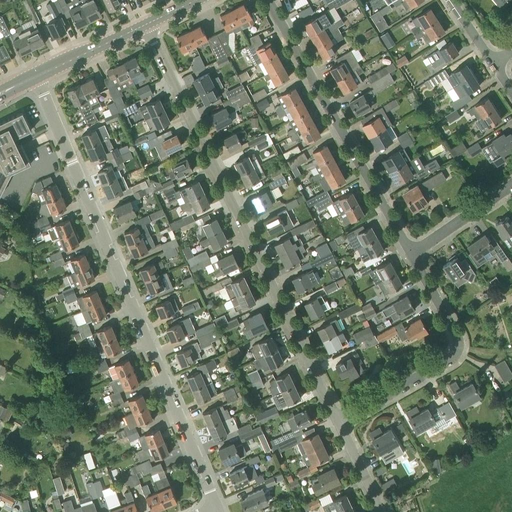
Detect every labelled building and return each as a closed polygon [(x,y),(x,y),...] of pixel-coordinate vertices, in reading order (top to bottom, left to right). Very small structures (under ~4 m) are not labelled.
[(64,24),(58,12),(62,10),(56,0),(46,5),(50,14),(44,17),(47,23),(54,38),(66,32),(62,25),(64,24)] [(89,21),(81,4),(80,5),(78,0),(70,0),(74,8),(69,10),(63,0),(56,0),(62,10),(66,18),(72,15),(77,27),(89,21)] [(101,16),(93,0),(86,0),(87,1),(81,4),(89,21),(101,16)] [(103,0),(109,11),(121,5),(118,0),(103,0)] [(330,11),(349,0),(333,0),(326,4),(330,11)] [(420,0),(395,0),(393,2),(396,7),(401,3),(406,10),(420,0)] [(239,25),(241,30),(247,27),(254,24),(251,19),(252,18),(246,8),(245,8),(243,4),(231,10),(239,25)] [(370,16),(374,23),(379,32),(388,26),(383,18),(381,16),(392,9),(389,5),(379,11),(370,16)] [(300,18),(313,12),(310,6),(297,13),(300,18)] [(412,21),(416,27),(411,30),(414,35),(437,20),(430,9),(416,18),(412,21)] [(239,25),(231,10),(219,16),(221,20),(220,21),(225,30),(216,35),(227,56),(232,53),(228,44),(228,34),(233,32),(234,34),(241,30),(239,25)] [(303,25),(310,36),(334,22),(331,18),(327,11),(303,25)] [(34,23),(39,21),(35,12),(30,14),(34,23)] [(10,35),(1,17),(0,17),(0,31),(4,39),(10,35)] [(417,39),(421,36),(426,43),(430,40),(444,31),(437,20),(414,35),(417,39)] [(334,22),(310,36),(316,48),(330,39),(334,37),(340,33),(334,22)] [(17,32),(10,35),(12,40),(12,41),(19,55),(32,49),(23,32),(21,26),(15,29),(17,32)] [(187,32),(195,47),(202,43),(203,46),(208,44),(217,61),(227,56),(216,35),(207,39),(202,29),(201,30),(199,26),(187,32)] [(23,32),(32,49),(45,43),(37,28),(30,31),(29,29),(23,32)] [(367,39),(377,33),(373,28),(364,34),(367,39)] [(188,50),(195,47),(187,32),(176,38),(178,42),(177,42),(182,53),(184,56),(189,53),(188,50)] [(391,38),(387,32),(380,37),(383,42),(391,38)] [(343,38),(340,33),(334,37),(336,42),(343,38)] [(247,41),(250,46),(261,41),(259,35),(247,41)] [(330,39),(316,48),(323,59),(337,51),(330,39)] [(255,66),(261,62),(276,54),(269,42),(264,45),(261,41),(250,46),(249,47),(252,53),(249,54),(255,66)] [(439,50),(427,57),(434,68),(446,60),(446,61),(458,53),(451,42),(439,50)] [(361,67),(358,62),(350,50),(336,59),(338,64),(329,69),(336,81),(361,67)] [(276,54),(261,62),(268,73),(282,66),(276,54)] [(408,61),(404,55),(394,62),(398,68),(408,61)] [(191,67),(193,72),(204,67),(202,63),(199,56),(193,59),(193,61),(191,62),(193,65),(191,67)] [(123,63),(130,78),(134,76),(135,77),(142,74),(141,72),(142,72),(135,57),(123,63)] [(220,66),(229,62),(227,57),(218,61),(220,66)] [(106,71),(113,86),(130,78),(123,63),(111,69),(106,71)] [(453,88),(460,83),(472,75),(465,64),(453,72),(454,72),(448,76),(444,69),(427,80),(431,87),(446,78),(453,88)] [(266,81),(271,78),(274,85),(289,78),(282,66),(268,73),(263,76),(266,81)] [(361,67),(336,81),(343,92),(362,81),(358,75),(363,71),(361,67)] [(370,84),(389,73),(385,67),(366,78),(370,84)] [(406,75),(412,84),(423,78),(417,68),(406,75)] [(241,83),(250,77),(246,71),(237,75),(241,83)] [(389,73),(370,84),(373,89),(383,83),(385,87),(393,83),(393,81),(390,76),(389,73)] [(193,81),(199,93),(214,85),(208,74),(193,81)] [(472,75),(460,83),(453,88),(459,97),(450,103),(455,110),(471,99),(467,94),(479,86),(472,75)] [(101,105),(95,95),(99,93),(92,79),(79,85),(89,105),(92,109),(101,105)] [(74,106),(77,105),(87,124),(97,119),(92,109),(89,105),(79,85),(67,91),(74,106)] [(137,90),(141,99),(152,94),(148,85),(137,90)] [(219,97),(214,85),(199,93),(204,104),(219,97)] [(229,100),(246,92),(242,85),(226,93),(229,100)] [(119,98),(113,86),(107,89),(113,102),(117,111),(125,107),(121,97),(119,98)] [(254,101),(267,94),(263,88),(251,95),(254,101)] [(276,113),(287,108),(301,100),(294,88),(280,95),(280,96),(277,98),(280,104),(274,108),(276,113)] [(372,96),(374,96),(371,90),(349,103),(356,115),(361,112),(362,113),(371,108),(366,100),(368,101),(372,99),(372,96)] [(239,109),(238,106),(250,100),(246,92),(229,100),(232,105),(226,108),(226,107),(210,115),(217,129),(232,121),(228,114),(239,109)] [(477,119),(477,120),(494,109),(487,97),(474,105),(475,106),(468,111),(471,116),(473,114),(477,119)] [(148,110),(151,117),(164,111),(159,99),(146,105),(146,106),(140,108),(142,113),(148,110)] [(265,99),(256,104),(259,110),(269,105),(265,99)] [(279,118),(286,114),(289,112),(293,120),(307,112),(301,100),(287,108),(276,113),(279,118)] [(117,111),(113,102),(107,106),(111,116),(118,113),(117,111)] [(381,107),(384,113),(394,107),(390,102),(381,107)] [(134,103),(125,107),(117,111),(118,113),(121,118),(126,116),(138,110),(134,103)] [(362,125),(369,137),(385,128),(378,116),(384,113),(381,107),(363,118),(366,124),(362,125)] [(480,125),(478,127),(481,131),(488,126),(489,127),(501,119),(494,109),(477,120),(480,125)] [(460,117),(455,110),(445,116),(449,123),(460,117)] [(164,111),(151,117),(145,120),(150,131),(157,128),(157,129),(170,123),(164,111)] [(0,194),(11,173),(31,164),(21,144),(18,146),(14,139),(31,130),(22,112),(0,123),(0,194)] [(296,133),(299,131),(300,132),(314,124),(307,112),(293,120),(289,122),(293,129),(287,132),(289,138),(296,134),(296,133)] [(118,113),(111,116),(104,119),(106,123),(106,124),(121,118),(118,113)] [(126,116),(121,118),(125,128),(130,126),(126,116)] [(314,124),(300,132),(306,143),(320,135),(314,124)] [(101,141),(98,135),(104,132),(102,128),(96,130),(81,136),(86,148),(101,141)] [(376,149),(397,137),(394,132),(389,134),(385,128),(369,137),(376,149)] [(247,135),(244,129),(222,140),(228,152),(241,145),(239,139),(247,135)] [(268,132),(263,135),(266,140),(256,145),(259,150),(267,146),(273,143),(268,132)] [(400,143),(410,137),(406,132),(397,137),(400,143)] [(492,143),(486,146),(494,159),(493,160),(496,165),(505,160),(502,155),(511,148),(511,137),(510,133),(504,137),(503,134),(491,142),(492,143)] [(299,138),(296,134),(289,138),(292,142),(299,138)] [(134,147),(148,141),(145,135),(131,141),(134,147)] [(166,153),(181,146),(175,135),(161,142),(162,145),(157,147),(160,154),(165,151),(166,153)] [(263,135),(247,143),(250,148),(256,145),(266,140),(263,135)] [(400,143),(403,148),(413,142),(410,137),(400,143)] [(92,160),(105,154),(108,160),(109,160),(120,155),(117,148),(114,149),(109,138),(101,141),(86,148),(92,160)] [(467,150),(462,142),(449,150),(454,158),(467,150)] [(467,150),(470,155),(471,157),(482,150),(481,149),(477,143),(467,150)] [(311,161),(312,162),(305,166),(308,171),(315,167),(332,158),(325,145),(311,153),(315,159),(311,161)] [(282,154),(285,159),(300,151),(297,146),(282,154)] [(133,157),(132,156),(130,151),(120,155),(109,160),(111,165),(104,168),(105,169),(97,173),(102,185),(117,178),(114,172),(124,167),(122,162),(133,157)] [(389,172),(406,162),(399,151),(382,160),(389,172)] [(291,170),(308,160),(303,153),(287,162),(291,170)] [(234,163),(240,175),(253,169),(250,162),(256,159),(253,154),(234,163)] [(168,173),(171,180),(172,180),(192,170),(186,158),(164,168),(167,174),(168,173)] [(315,167),(318,173),(311,177),(314,183),(321,179),(324,177),(339,169),(332,158),(315,167)] [(423,166),(424,168),(417,172),(410,160),(406,162),(389,172),(396,184),(415,173),(418,179),(440,166),(435,159),(423,166)] [(257,175),(253,169),(240,175),(246,187),(265,177),(263,172),(257,175)] [(345,181),(339,169),(324,177),(331,189),(345,181)] [(274,181),(283,176),(280,170),(271,174),(274,181)] [(430,196),(427,191),(446,180),(441,171),(417,185),(402,194),(414,213),(428,205),(424,199),(430,196)] [(258,211),(272,203),(277,201),(275,198),(282,195),(278,187),(286,182),(283,176),(274,181),(268,184),(270,189),(264,192),(252,198),(258,211)] [(120,185),(117,178),(102,185),(108,197),(116,193),(116,195),(123,192),(123,191),(130,187),(132,187),(132,186),(130,181),(120,185)] [(34,193),(41,190),(46,202),(46,203),(61,196),(56,184),(44,189),(40,180),(35,182),(30,191),(34,193)] [(155,194),(162,191),(172,186),(174,185),(172,180),(171,180),(161,185),(160,183),(158,182),(149,181),(151,185),(154,191),(155,194)] [(130,187),(133,193),(148,187),(145,181),(132,186),(132,187),(130,187)] [(184,203),(190,200),(204,194),(198,181),(184,187),(185,188),(175,192),(172,186),(162,191),(168,203),(177,199),(176,199),(182,197),(184,203)] [(151,185),(148,187),(133,193),(136,199),(147,194),(146,194),(154,191),(151,185)] [(318,203),(329,196),(326,190),(314,196),(318,203)] [(351,192),(338,199),(333,202),(329,196),(318,203),(315,204),(318,211),(331,204),(337,215),(339,214),(357,204),(351,192)] [(190,200),(184,203),(179,205),(182,212),(185,211),(187,216),(180,219),(183,226),(194,220),(191,214),(209,206),(204,194),(190,200)] [(39,212),(46,216),(51,214),(51,215),(66,209),(61,196),(46,203),(46,202),(41,204),(41,205),(39,212)] [(285,204),(288,210),(298,205),(298,204),(304,201),(301,196),(285,204)] [(136,214),(130,201),(113,208),(119,222),(136,214)] [(357,204),(339,214),(342,220),(341,220),(344,225),(350,222),(364,215),(357,204)] [(124,233),(129,245),(150,236),(145,224),(165,215),(162,209),(134,221),(137,228),(124,233)] [(282,221),(286,219),(283,212),(264,221),(269,234),(284,226),(282,221)] [(199,241),(221,230),(215,219),(212,213),(201,218),(203,224),(202,225),(201,225),(200,235),(197,234),(197,236),(199,241)] [(34,227),(35,227),(48,222),(46,216),(32,221),(34,227)] [(498,233),(508,247),(511,244),(511,234),(511,233),(511,232),(511,223),(507,216),(494,224),(499,232),(498,233)] [(69,219),(54,226),(51,227),(48,222),(35,227),(38,233),(41,231),(41,232),(47,230),(52,241),(54,240),(59,238),(74,232),(69,219)] [(312,219),(290,230),(293,236),(315,225),(312,219)] [(351,238),(354,243),(357,249),(356,249),(357,250),(364,246),(377,239),(370,226),(351,238)] [(226,241),(221,230),(199,241),(202,247),(210,243),(212,248),(226,241)] [(54,240),(59,251),(60,252),(64,250),(79,244),(74,232),(59,238),(54,240)] [(347,239),(344,234),(326,243),(330,249),(347,239)] [(500,248),(496,241),(491,244),(486,237),(484,234),(467,246),(471,252),(467,254),(476,267),(486,260),(483,256),(488,252),(491,256),(494,253),(500,248)] [(153,242),(150,236),(129,245),(134,257),(148,251),(148,250),(155,247),(153,242)] [(291,236),(288,238),(275,244),(280,256),(302,245),(303,245),(299,238),(293,241),(291,236)] [(175,238),(171,240),(160,245),(164,252),(175,247),(179,245),(175,238)] [(357,250),(360,256),(363,263),(383,250),(377,239),(364,246),(357,250)] [(318,254),(313,257),(314,260),(331,252),(330,249),(326,243),(315,248),(318,254)] [(286,267),(304,258),(302,253),(305,251),(302,245),(280,256),(286,267)] [(164,252),(166,258),(178,253),(175,247),(164,252)] [(5,249),(1,257),(5,259),(10,251),(5,249)] [(50,255),(52,261),(62,257),(60,252),(59,251),(50,255)] [(209,258),(205,251),(185,260),(189,268),(209,258)] [(314,260),(318,267),(334,259),(331,252),(314,260)] [(216,276),(238,266),(232,253),(217,261),(220,268),(213,271),(216,276)] [(75,272),(89,266),(84,254),(69,260),(75,272)] [(62,257),(52,261),(55,268),(65,264),(62,257)] [(191,273),(211,264),(209,258),(189,268),(191,273)] [(458,264),(457,264),(454,258),(442,266),(446,272),(445,276),(451,279),(452,281),(455,285),(465,279),(468,280),(471,282),(475,274),(464,259),(458,264)] [(511,265),(507,258),(501,262),(507,271),(511,267),(511,265)] [(376,268),(383,280),(396,273),(389,261),(376,268)] [(140,270),(145,282),(158,276),(156,270),(163,267),(161,262),(154,265),(154,264),(140,270)] [(67,276),(72,287),(72,288),(95,279),(89,266),(75,272),(67,276)] [(345,279),(354,273),(351,266),(341,272),(345,279)] [(371,272),(369,266),(359,272),(362,277),(371,272)] [(298,292),(311,285),(317,282),(314,275),(311,270),(292,279),(298,292)] [(402,285),(396,273),(383,280),(387,287),(381,290),(384,296),(402,285)] [(161,282),(158,276),(145,282),(150,294),(164,287),(171,284),(169,279),(161,282)] [(191,276),(181,280),(184,286),(193,282),(191,276)] [(230,299),(249,290),(243,277),(232,282),(229,277),(202,290),(205,297),(224,287),(230,299)] [(323,288),(327,294),(338,288),(347,284),(344,278),(335,282),(323,288)] [(374,286),(359,292),(363,302),(378,297),(374,286)] [(62,292),(64,297),(75,293),(72,288),(72,287),(62,292)] [(97,290),(77,299),(76,299),(76,300),(81,311),(86,309),(102,302),(97,290)] [(249,290),(230,299),(236,311),(255,302),(249,290)] [(67,304),(76,300),(76,299),(77,299),(75,293),(64,297),(67,304)] [(311,317),(323,311),(330,308),(327,301),(324,302),(321,296),(305,304),(311,317)] [(385,317),(390,314),(393,321),(415,308),(411,301),(410,301),(407,296),(382,311),(385,317)] [(179,310),(174,299),(170,301),(170,300),(155,306),(161,318),(175,312),(174,312),(179,310)] [(211,299),(204,302),(207,308),(214,305),(211,299)] [(102,302),(86,309),(81,311),(74,314),(73,317),(77,325),(78,325),(77,326),(78,326),(77,327),(79,333),(89,328),(87,323),(92,321),(107,315),(102,302)] [(181,308),(184,315),(195,310),(199,308),(196,302),(192,304),(192,303),(181,308)] [(358,303),(338,313),(341,319),(361,309),(360,308),(358,303)] [(373,309),(370,303),(360,308),(361,309),(364,314),(373,309)] [(367,320),(377,315),(373,309),(364,314),(367,320)] [(242,328),(246,337),(267,327),(260,313),(243,321),(245,326),(242,328)] [(362,313),(356,316),(359,321),(365,318),(362,313)] [(216,327),(224,324),(227,322),(224,315),(213,320),(213,322),(216,327)] [(185,336),(194,332),(194,331),(195,330),(189,317),(178,322),(179,324),(166,329),(171,342),(185,336)] [(236,318),(227,322),(224,324),(228,331),(239,325),(236,318)] [(411,340),(416,336),(417,337),(427,331),(419,318),(398,331),(401,336),(406,333),(408,337),(409,337),(411,340)] [(323,340),(336,334),(342,331),(336,320),(317,329),(323,340)] [(374,336),(370,327),(366,320),(362,322),(365,329),(353,335),(357,345),(363,342),(374,336)] [(213,322),(195,330),(194,331),(194,332),(197,338),(216,329),(216,327),(213,322)] [(96,332),(92,334),(91,334),(92,335),(96,346),(115,338),(110,325),(96,331),(96,332)] [(376,338),(379,343),(379,344),(399,333),(396,327),(376,338)] [(92,334),(89,328),(79,333),(81,338),(82,339),(86,337),(87,337),(92,335),(91,334),(92,334)] [(197,338),(200,343),(209,339),(211,342),(220,338),(216,329),(197,338)] [(342,331),(336,334),(323,340),(328,352),(347,342),(342,331)] [(251,346),(253,348),(251,349),(255,359),(258,358),(277,349),(271,336),(251,346)] [(375,336),(374,336),(363,342),(366,349),(379,343),(376,338),(375,336)] [(115,338),(96,346),(100,354),(105,352),(107,356),(121,350),(115,338)] [(198,351),(201,350),(197,342),(182,349),(183,351),(176,354),(181,366),(195,360),(201,357),(198,351)] [(230,359),(241,354),(238,347),(227,352),(230,359)] [(258,358),(262,366),(261,366),(263,371),(283,362),(277,349),(258,358)] [(341,377),(348,374),(350,379),(359,376),(353,365),(355,364),(361,361),(356,352),(351,355),(352,357),(349,358),(349,356),(342,360),(343,361),(335,365),(341,377)] [(106,362),(103,356),(93,361),(95,366),(106,362)] [(128,359),(108,368),(113,380),(133,371),(128,359)] [(196,366),(199,372),(186,377),(192,390),(205,384),(212,381),(207,371),(217,367),(213,359),(196,366)] [(507,365),(504,360),(494,366),(497,371),(507,365)] [(106,362),(95,366),(98,373),(108,368),(106,362)] [(510,371),(507,365),(497,371),(500,376),(510,371)] [(260,379),(256,370),(247,375),(251,384),(260,379)] [(138,384),(133,371),(113,380),(109,382),(114,393),(109,395),(111,401),(121,397),(119,392),(138,384)] [(504,382),(511,377),(511,374),(510,371),(500,376),(504,382)] [(268,382),(271,387),(272,388),(275,386),(278,393),(294,385),(288,373),(268,382)] [(254,390),(264,386),(260,379),(251,384),(254,390)] [(471,383),(460,390),(455,381),(448,385),(454,393),(453,394),(461,408),(480,397),(471,383)] [(205,384),(192,390),(198,403),(217,394),(215,389),(208,392),(205,384)] [(294,385),(278,393),(271,396),(277,409),(287,405),(300,398),(294,385)] [(238,386),(222,392),(225,397),(235,393),(240,391),(238,386)] [(236,393),(239,398),(245,395),(243,390),(236,393)] [(225,397),(227,403),(238,399),(235,393),(225,397)] [(132,413),(147,407),(142,395),(127,401),(132,413)] [(124,403),(121,397),(111,401),(114,408),(124,403)] [(456,415),(448,402),(438,408),(445,421),(456,415)] [(1,405),(0,406),(0,418),(0,419),(1,419),(7,422),(12,411),(7,408),(8,406),(2,403),(1,405)] [(208,427),(230,417),(227,408),(224,410),(222,405),(202,413),(208,427)] [(279,415),(274,406),(255,415),(259,424),(279,415)] [(405,413),(409,419),(408,419),(416,433),(435,423),(427,408),(419,413),(416,406),(405,413)] [(147,407),(132,413),(124,417),(127,425),(123,427),(124,429),(117,433),(119,439),(127,436),(137,432),(134,427),(152,419),(147,407)] [(285,416),(292,431),(298,429),(312,422),(306,409),(293,416),(292,413),(285,416)] [(234,431),(236,430),(236,429),(238,428),(232,416),(230,417),(208,427),(213,440),(234,431)] [(236,429),(236,430),(239,435),(252,429),(249,423),(238,428),(236,429)] [(401,423),(396,426),(399,433),(405,430),(401,423)] [(252,429),(239,435),(242,442),(263,433),(260,426),(252,429)] [(62,431),(64,437),(71,435),(68,428),(62,431)] [(390,429),(382,434),(379,428),(368,434),(371,440),(379,454),(390,447),(397,443),(398,443),(390,429)] [(144,450),(163,441),(158,429),(146,434),(144,435),(139,437),(137,432),(127,436),(129,442),(138,438),(140,444),(141,444),(143,449),(144,450)] [(301,455),(307,452),(322,445),(317,433),(304,439),(301,433),(300,433),(283,441),(270,448),(271,449),(273,455),(296,444),(301,455)] [(268,443),(270,448),(283,441),(281,437),(268,443)] [(169,454),(163,441),(144,450),(143,449),(136,453),(139,462),(149,458),(151,461),(169,454)] [(242,444),(238,446),(235,447),(233,443),(218,450),(224,465),(240,458),(240,456),(246,453),(242,444)] [(9,450),(0,445),(0,452),(6,455),(9,450)] [(322,445),(307,452),(301,455),(302,455),(301,455),(306,466),(312,463),(312,464),(328,457),(322,445)] [(252,458),(244,461),(247,466),(252,464),(260,460),(258,455),(252,458)] [(151,466),(148,460),(129,468),(132,474),(123,477),(123,478),(129,476),(135,473),(141,470),(141,471),(147,468),(151,466)] [(150,475),(163,470),(160,463),(151,466),(147,468),(150,475)] [(258,476),(252,464),(247,466),(229,474),(234,487),(254,478),(257,484),(264,481),(262,474),(258,476)] [(377,476),(386,471),(384,466),(375,471),(377,476)] [(296,472),(299,478),(310,473),(307,467),(296,472)] [(309,480),(312,486),(315,493),(340,482),(333,468),(309,480)] [(133,485),(139,482),(135,473),(129,476),(133,485)] [(123,478),(127,488),(133,485),(129,476),(123,478)] [(153,482),(157,492),(163,507),(176,502),(166,476),(153,482)] [(55,485),(62,483),(60,477),(53,479),(55,485)] [(273,477),(264,481),(266,488),(276,484),(273,477)] [(393,478),(381,485),(385,493),(397,486),(393,478)] [(300,486),(297,479),(288,484),(291,490),(300,486)] [(97,497),(104,494),(99,480),(92,483),(97,497)] [(86,485),(91,499),(97,497),(92,483),(86,485)] [(163,507),(157,492),(151,495),(146,484),(140,487),(151,511),(163,507)] [(240,501),(245,511),(246,511),(268,503),(262,489),(247,496),(248,497),(240,501)] [(15,499),(0,491),(0,499),(12,505),(15,499)] [(61,509),(58,498),(56,491),(51,492),(53,500),(52,500),(55,511),(61,509)] [(118,497),(117,497),(121,507),(122,511),(137,511),(130,491),(124,493),(126,498),(119,501),(118,497)] [(122,511),(121,507),(117,497),(116,493),(103,498),(108,511),(122,511)] [(329,511),(338,511),(351,506),(345,495),(332,501),(333,502),(322,506),(325,511),(329,510),(329,511)] [(30,511),(27,499),(20,501),(22,511),(30,511)] [(320,505),(317,499),(302,506),(305,511),(320,505)] [(80,506),(82,511),(96,511),(93,502),(80,506)]
